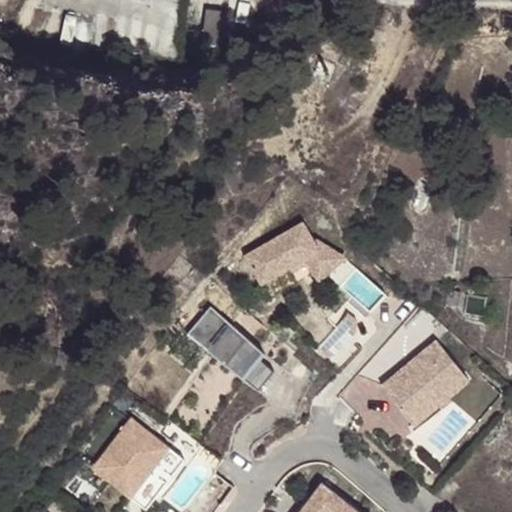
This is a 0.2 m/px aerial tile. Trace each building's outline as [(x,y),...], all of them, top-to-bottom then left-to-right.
[(304,223),(247,257),(262,283),(292,265),(304,259),(307,265),(319,280),(338,264),(341,255),(316,240),(314,241),(304,223)] [(292,265),(296,271),(307,265),(304,259),(292,265)] [(369,313),(341,290),(340,289),(335,294),(365,320),(385,297),(384,296),(383,297),(369,313)] [(462,294),(452,292),(449,305),(458,313),(462,294)] [(243,381),(258,393),(272,374),(258,362),(264,356),(210,309),(185,337),(205,352),(243,381)] [(285,329),(314,353),(347,316),(340,310),(323,329),(301,311),(285,329)] [(314,353),(323,361),(333,358),(354,335),(356,324),(347,316),(314,353)] [(468,382),(437,343),(381,388),(406,420),(432,399),(438,406),(468,382)] [(432,399),(406,420),(412,427),(409,430),(413,435),(442,411),(438,406),(432,399)] [(166,449),(128,420),(90,471),(128,499),(166,449)] [(166,449),(128,499),(144,511),(182,460),(166,449)] [(355,511),(318,484),(299,509),(302,511),(355,511)]
